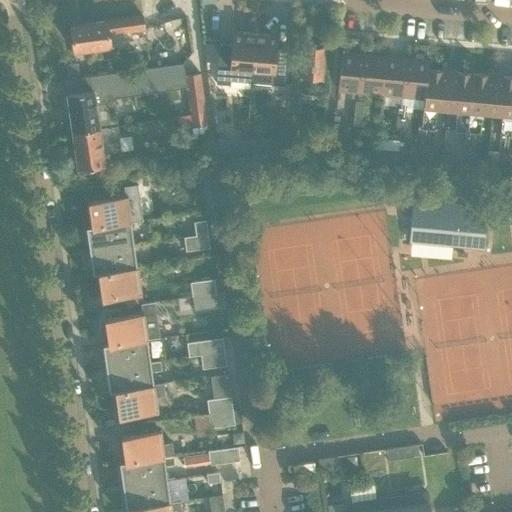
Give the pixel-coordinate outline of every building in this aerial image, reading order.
[(109,34),(144,29),(142,16),(69,26),(73,51),(111,46),(109,34)] [(219,45),(203,43),(205,61),(218,62),(217,70),(217,84),(230,85),(230,81),(250,83),(255,34),(233,32),(232,46),(219,45)] [(255,34),(250,83),(285,86),(288,50),(276,49),(277,36),(255,34)] [(302,78),(321,80),(324,47),(305,46),(302,78)] [(338,89),(357,91),(360,55),(342,53),(338,89)] [(357,91),(377,93),(380,57),(360,55),(357,91)] [(402,59),(380,57),(377,93),(399,95),(402,59)] [(399,95),(425,97),(428,70),(429,61),(402,59),(399,95)] [(191,114),(205,112),(199,74),(184,76),(182,63),(66,80),(73,131),(86,129),(86,131),(118,127),(114,98),(187,89),(191,114)] [(78,63),(66,64),(67,76),(79,75),(78,63)] [(428,70),(425,97),(422,128),(435,129),(437,99),(448,100),(451,72),(428,70)] [(473,74),(451,72),(448,100),(458,100),(455,131),(467,132),(473,74)] [(495,104),(497,76),(473,74),(467,132),(480,133),(483,103),(495,104)] [(511,77),(497,76),(495,104),(503,104),(501,135),(511,135),(511,77)] [(300,95),(289,94),(287,110),(299,111),(300,95)] [(355,101),(354,113),(362,114),(363,101),(355,101)] [(398,105),(397,117),(406,118),(407,105),(398,105)] [(205,112),(191,114),(194,134),(208,132),(205,112)] [(354,113),(353,125),(361,126),(362,114),(354,113)] [(397,117),(396,129),(405,130),(406,118),(397,117)] [(226,136),(224,125),(215,126),(217,137),(226,136)] [(86,129),(73,131),(79,168),(91,166),(93,176),(106,174),(103,154),(122,151),(118,127),(86,131),(86,129)] [(386,138),(385,148),(398,150),(399,139),(386,138)] [(488,150),(487,158),(498,159),(499,151),(488,150)] [(175,171),(177,185),(201,181),(199,167),(175,171)] [(127,196),(89,201),(93,226),(131,221),(143,219),(138,185),(126,187),(127,196)] [(414,209),(410,242),(467,248),(482,250),(485,217),(486,209),(414,201),(414,209)] [(196,235),(208,234),(206,220),(194,221),(196,235)] [(131,221),(93,226),(86,227),(90,250),(134,244),(131,221)] [(196,235),(184,237),(186,251),(210,247),(208,234),(196,235)] [(134,244),(90,250),(93,274),(99,273),(137,268),(134,244)] [(137,268),(99,273),(103,298),(141,293),(137,268)] [(191,282),(193,296),(216,293),(214,278),(191,282)] [(216,293),(193,296),(195,310),(218,306),(216,293)] [(144,313),(106,318),(109,344),(147,338),(159,336),(154,301),(142,303),(144,313)] [(189,356),(201,355),(225,351),(223,337),(187,342),(189,356)] [(103,344),(106,368),(151,361),(147,338),(109,344),(103,344)] [(225,351),(201,355),(203,368),(227,365),(225,351)] [(160,360),(151,361),(106,368),(110,391),(116,390),(154,385),(152,372),(162,371),(160,360)] [(154,385),(116,390),(119,415),(157,410),(156,397),(165,396),(164,384),(154,385)] [(207,399),(209,414),(233,410),(231,396),(207,399)] [(233,410),(209,414),(211,427),(235,424),(233,410)] [(211,427),(209,414),(194,416),(197,436),(212,433),(211,427)] [(126,461),(172,455),(171,445),(163,447),(160,431),(122,436),(126,461)] [(402,447),(404,457),(416,456),(415,445),(402,447)] [(210,462),(210,464),(240,460),(238,446),(208,450),(209,454),(184,458),(185,466),(210,462)] [(404,457),(402,447),(389,448),(391,459),(404,457)] [(126,461),(120,462),(123,485),(167,479),(166,467),(174,465),(172,455),(126,461)] [(332,468),(331,457),(318,459),(320,470),(332,468)] [(207,473),(208,483),(220,481),(219,472),(207,473)] [(167,479),(123,485),(126,509),(132,508),(171,503),(167,479)] [(402,496),(403,511),(430,511),(427,492),(402,496)] [(377,500),(378,511),(403,511),(402,496),(377,500)] [(378,511),(377,500),(351,504),(351,511),(378,511)] [(171,503),(132,508),(132,511),(182,511),(181,501),(171,503)]
